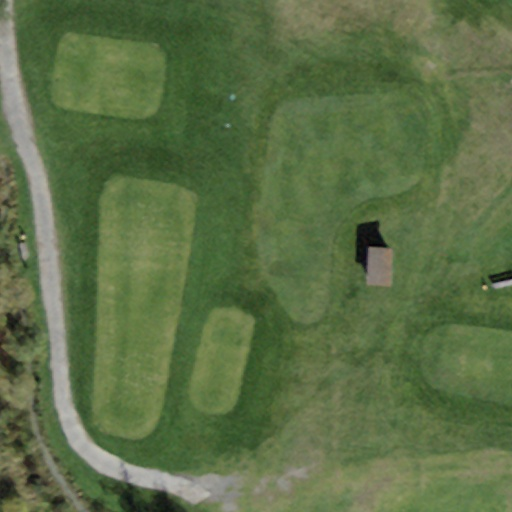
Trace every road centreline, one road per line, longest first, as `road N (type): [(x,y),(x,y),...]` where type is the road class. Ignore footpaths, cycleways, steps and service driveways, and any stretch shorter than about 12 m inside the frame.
road 1 (track): [(0,9),(8,88),(34,172),(69,432),(116,466),(197,494)]
road 2 (track): [(511,459),(197,494)]
